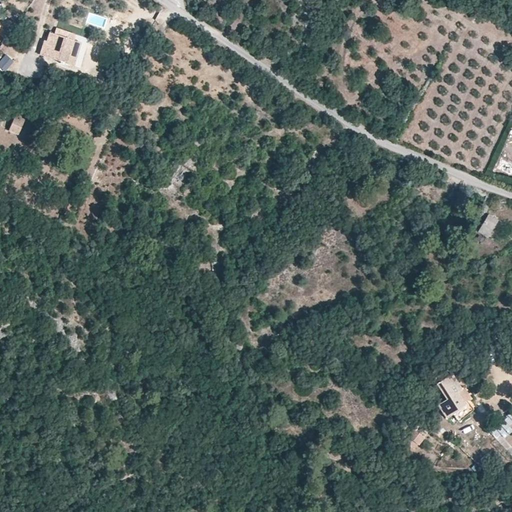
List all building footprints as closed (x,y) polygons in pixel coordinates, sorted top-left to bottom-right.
[(75,67),(82,44),(58,37),(51,59),(75,67)] [(0,69),(5,73),(15,62),(6,55),(0,61),(0,69)] [(19,136),(25,122),(16,118),(9,132),(19,136)] [(511,164),(500,162),(498,171),(511,174),(511,164)] [(484,213),(492,199),(486,198),(479,210),(484,213)] [(487,237),(497,220),(488,215),(478,232),(487,237)] [(464,403),(456,391),(461,388),(452,373),(443,379),(440,374),(435,377),(438,382),(436,383),(445,399),(436,405),(445,418),(452,414),(457,423),(472,410),(467,401),(464,403)] [(466,400),(472,396),(466,385),(461,388),(456,391),(464,403),(467,401),(466,400)] [(418,450),(425,439),(419,435),(411,446),(418,450)]
